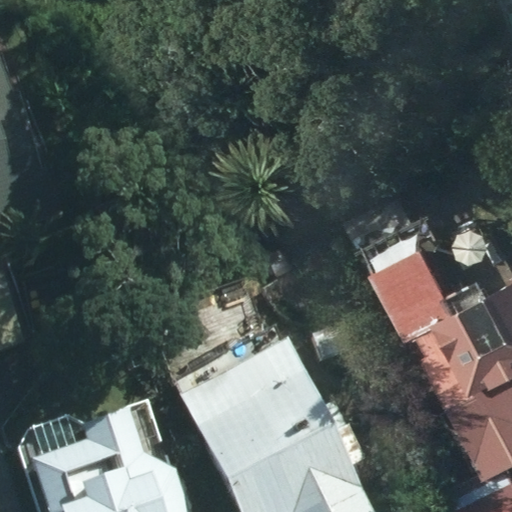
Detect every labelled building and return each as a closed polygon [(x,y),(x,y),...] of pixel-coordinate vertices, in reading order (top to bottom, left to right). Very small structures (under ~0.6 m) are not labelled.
[(19,186),(0,134),(0,237),(43,222),(29,183),(19,186)] [(368,277),(475,476),(476,477),(445,493),(454,511),(511,511),(511,490),(501,469),(502,469),(511,463),(511,278),(507,281),(509,286),(450,319),(415,251),(368,277)] [(0,352),(12,349),(0,315),(0,352)] [(337,327),(306,341),(316,363),(347,349),(337,327)] [(272,354),(169,405),(178,424),(221,511),(354,511),(336,473),(352,465),(337,436),(319,445),(272,354)] [(177,511),(166,483),(130,465),(114,423),(70,439),(74,454),(20,472),(34,511),(177,511)]
